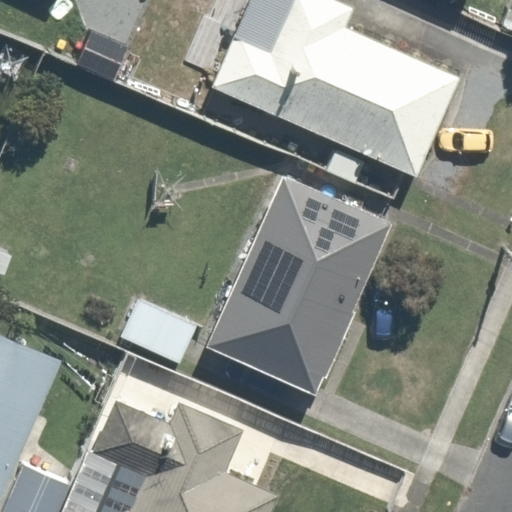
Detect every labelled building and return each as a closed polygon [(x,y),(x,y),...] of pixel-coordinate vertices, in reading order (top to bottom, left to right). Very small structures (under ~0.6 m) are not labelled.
[(235,0),(203,70),(408,165),(456,62),(410,41),(429,0),(235,0)] [(278,159),(197,329),(315,386),(396,215),(278,159)] [(0,451),(49,342),(0,320),(0,451)] [(77,437),(136,463),(123,491),(117,488),(105,511),(250,511),(283,441),(110,363),(77,437)] [(44,511),(62,475),(16,453),(0,485),(0,511),(44,511)]
